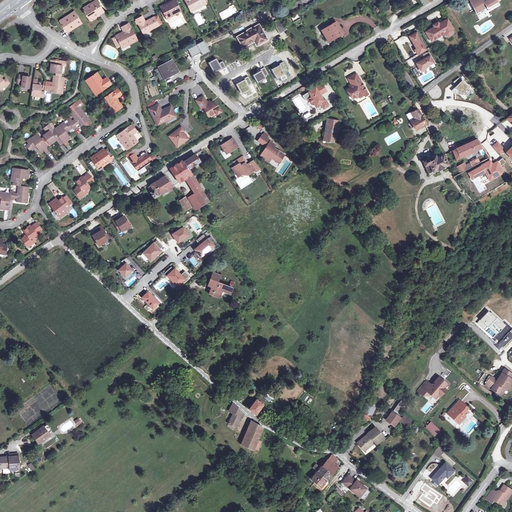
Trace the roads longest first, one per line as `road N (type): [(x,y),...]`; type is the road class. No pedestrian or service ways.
road 1 (residential): [(123,300),(241,406),(302,444),(333,449),(420,511)]
road 2 (residential): [(0,226),(34,210),(41,177),(135,110),(128,75),(89,57)]
road 3 (residential): [(245,118),(60,236)]
road 4 (residential): [(380,34),(245,118)]
